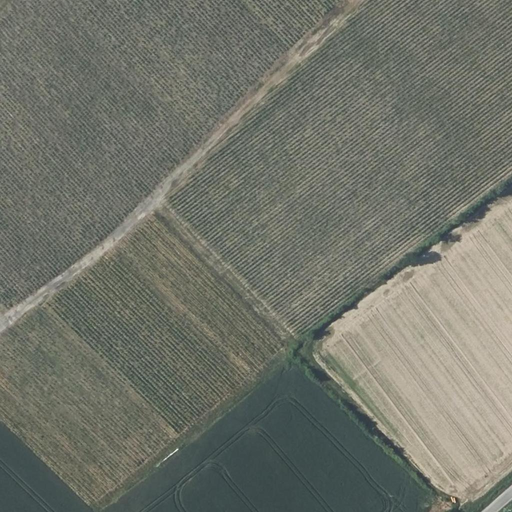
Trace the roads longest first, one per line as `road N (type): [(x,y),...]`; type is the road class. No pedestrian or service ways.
road 1 (track): [(358,0),(152,203),(0,321)]
road 2 (track): [(152,203),(291,341),(283,357),(444,511)]
road 3 (track): [(92,511),(283,357)]
